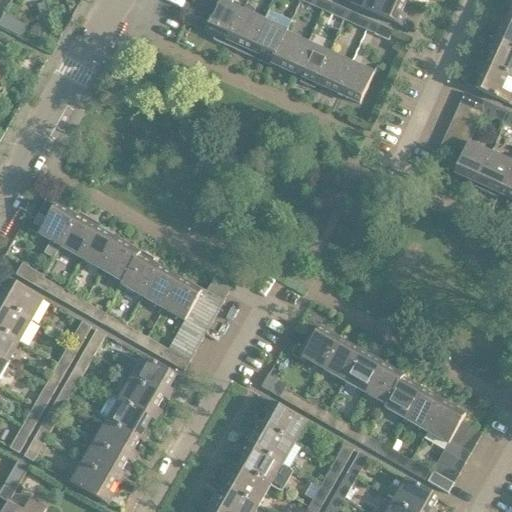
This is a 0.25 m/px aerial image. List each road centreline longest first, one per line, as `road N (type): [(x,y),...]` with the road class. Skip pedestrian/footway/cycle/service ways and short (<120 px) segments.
road 1 (residential): [(152,511),(154,493),(261,302)]
road 2 (residential): [(0,196),(111,0)]
road 3 (residential): [(410,130),(469,0)]
